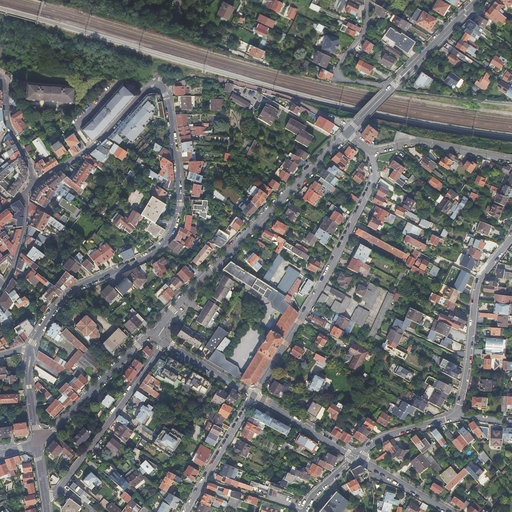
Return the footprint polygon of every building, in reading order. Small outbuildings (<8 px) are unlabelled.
[(215,14),(220,16),(221,15),(226,18),(232,6),(222,0),(215,14)] [(274,0),(265,0),(268,2),(267,6),(272,9),(275,0),(274,0)] [(353,0),(349,0),(344,10),(354,15),(359,3),(353,0)] [(436,0),(431,9),(442,16),(447,6),(437,0),(436,0)] [(488,0),(488,1),(486,2),(493,7),(493,8),(494,8),(499,12),(503,15),(504,13),(504,12),(502,10),(504,6),(498,1),(496,4),(492,0),(488,0)] [(507,18),(503,15),(499,12),(494,8),(493,8),(493,7),(486,2),(483,5),(488,9),(485,13),(487,15),(493,20),(495,17),(504,23),(507,18)] [(375,13),(384,19),(388,12),(375,4),(375,13)] [(408,24),(415,28),(417,24),(431,33),(435,28),(433,27),(437,20),(417,9),(408,24)] [(274,20),(259,14),(256,20),(271,27),(274,20)] [(395,16),(391,23),(393,24),(404,31),(408,24),(395,16)] [(476,24),(484,29),(488,22),(480,17),(476,24)] [(469,20),(460,29),(465,32),(473,22),(469,20)] [(360,28),(356,26),(348,22),(346,26),(347,27),(358,32),(360,28)] [(465,32),(465,33),(470,36),(477,40),(484,29),(476,24),(473,22),(465,32)] [(256,27),(266,31),(268,27),(258,23),(256,27)] [(339,23),(337,29),(352,36),(354,31),(347,28),(347,27),(346,26),(339,23)] [(255,26),(252,33),(261,37),(262,37),(263,35),(264,35),(266,31),(256,27),(255,26)] [(417,43),(416,42),(409,38),(411,36),(404,31),(402,35),(390,28),(385,35),(396,43),(395,45),(409,54),(417,43)] [(465,33),(461,39),(470,45),(482,52),(484,50),(468,40),(470,36),(465,33)] [(323,35),(321,36),(320,36),(317,45),(322,47),(321,47),(334,52),(336,48),(337,48),(338,45),(339,44),(337,43),(339,39),(326,34),(326,36),(324,35),(323,35)] [(261,37),(256,47),(260,49),(265,39),(262,37),(261,37)] [(461,39),(458,43),(474,53),(475,51),(468,47),(470,45),(461,39)] [(363,50),(361,52),(366,56),(373,46),(366,41),(361,49),(363,50)] [(458,43),(456,46),(465,52),(466,51),(474,57),(476,54),(474,53),(458,43)] [(256,47),(250,44),(246,52),(262,59),(265,51),(260,49),(256,47)] [(383,47),(398,57),(400,58),(402,56),(385,44),(383,47)] [(454,49),(451,53),(466,63),(466,61),(465,60),(462,58),(464,55),(454,49)] [(330,56),(317,50),(312,61),(325,67),(330,56)] [(386,53),(381,62),(391,67),(396,59),(386,53)] [(452,55),(449,59),(451,60),(450,61),(455,65),(459,59),(452,55)] [(493,59),(491,62),(501,69),(505,62),(495,56),(493,59)] [(369,75),(373,68),(360,61),(356,68),(362,71),(360,74),(363,75),(364,73),(369,75)] [(324,76),(330,79),(333,74),(322,68),(318,75),(323,77),(324,76)] [(429,88),(434,80),(422,72),(415,83),(416,86),(419,88),(420,87),(421,86),(425,88),(426,86),(429,88)] [(452,72),(450,75),(460,82),(462,79),(456,75),(452,72)] [(511,75),(508,73),(503,80),(508,84),(511,78),(511,75)] [(460,82),(450,75),(445,83),(449,85),(451,83),(453,84),(457,86),(460,82)] [(483,77),(480,82),(482,84),(487,88),(490,84),(491,82),(488,80),(483,77)] [(181,81),(176,83),(176,87),(175,87),(175,95),(184,95),(184,90),(186,90),(186,86),(181,86),(181,81)] [(497,88),(505,94),(510,86),(502,81),(501,81),(500,82),(499,82),(499,83),(497,88)] [(76,87),(69,86),(52,84),(52,85),(28,83),(26,99),(51,101),(51,100),(74,103),(76,87)] [(104,131),(136,95),(125,84),(94,118),(84,127),(95,139),(104,131)] [(226,84),(225,87),(222,96),(228,99),(233,85),(227,84),(226,84)] [(18,105),(9,93),(9,106),(11,105),(13,108),(18,105)] [(147,96),(145,97),(144,98),(141,102),(117,128),(108,138),(119,145),(127,137),(133,141),(144,128),(142,127),(151,115),(165,120),(162,98),(158,95),(156,94),(153,94),(149,95),(147,96)] [(232,94),(230,100),(240,104),(242,99),(232,94)] [(180,102),(173,102),(173,104),(174,106),(180,106),(181,110),(191,110),(190,96),(180,96),(180,102)] [(220,98),(210,99),(211,109),(221,109),(220,98)] [(242,99),(240,104),(249,109),(252,104),(242,99)] [(265,104),(257,118),(269,126),(278,111),(265,104)] [(291,105),(288,110),(298,117),(302,111),(303,109),(295,104),(294,105),(293,105),(292,106),(291,105)] [(18,121),(25,116),(21,110),(10,118),(12,123),(18,137),(26,131),(21,124),(20,124),(18,121)] [(184,115),(175,116),(176,119),(177,129),(188,127),(192,127),(192,124),(188,124),(188,125),(186,126),(184,115)] [(302,128),(303,127),(290,118),(284,128),(297,136),(294,141),(306,148),(312,138),(303,132),(304,130),(302,128)] [(328,134),(333,125),(320,118),(314,126),(328,134)] [(369,125),(362,135),(371,142),(380,129),(374,125),(374,126),(372,124),(370,126),(369,125)] [(188,127),(177,129),(178,133),(179,137),(190,135),(188,127)] [(38,130),(36,131),(38,135),(39,137),(43,142),(50,138),(46,132),(42,135),(38,130)] [(411,136),(398,131),(395,141),(410,138),(411,136)] [(6,136),(4,140),(3,143),(6,150),(2,155),(4,157),(6,159),(10,157),(18,150),(9,133),(6,136)] [(68,150),(73,156),(78,152),(74,147),(79,143),(75,138),(73,135),(70,137),(68,134),(62,138),(70,149),(68,150)] [(190,135),(179,137),(180,144),(191,142),(190,135)] [(52,154),(43,142),(39,137),(32,142),(40,153),(39,154),(41,158),(46,155),(50,161),(45,164),(44,163),(46,162),(44,158),(35,165),(36,167),(34,170),(38,177),(54,167),(59,164),(55,159),(52,154)] [(256,141),(253,139),(248,149),(250,151),(251,151),(256,141)] [(106,140),(90,154),(100,162),(102,162),(108,153),(112,155),(113,154),(115,156),(116,157),(122,160),(127,153),(122,150),(106,140)] [(54,153),(58,158),(66,152),(59,141),(50,147),(54,153)] [(191,142),(180,144),(180,147),(181,153),(190,152),(192,152),(192,149),(193,149),(193,147),(192,147),(191,142)] [(169,163),(169,153),(155,143),(153,150),(156,152),(158,152),(160,153),(158,156),(162,158),(169,163)] [(348,159),(350,161),(356,152),(355,151),(356,150),(351,146),(350,147),(349,147),(344,154),(349,158),(348,159)] [(0,173),(10,165),(22,158),(18,150),(10,157),(11,159),(3,165),(1,166),(0,167),(0,173)] [(299,159),(303,161),(304,159),(306,156),(298,151),(295,157),(296,157),(297,158),(299,159)] [(190,152),(181,153),(182,160),(182,162),(188,162),(191,161),(190,152)] [(338,152),(331,159),(343,168),(350,161),(348,159),(338,152)] [(446,157),(451,161),(459,167),(461,165),(454,160),(455,158),(449,153),(446,157)] [(446,157),(443,154),(437,162),(445,168),(451,161),(446,157)] [(89,155),(83,158),(95,167),(97,163),(96,162),(94,160),(93,160),(89,155)] [(296,166),(297,166),(299,162),(298,162),(296,160),(297,158),(296,157),(295,157),(292,155),(291,158),(288,161),(296,166)] [(140,156),(139,157),(136,164),(140,167),(141,164),(145,159),(140,156)] [(434,162),(427,156),(423,162),(421,165),(430,172),(436,164),(434,162)] [(397,157),(394,162),(399,165),(402,161),(397,157)] [(10,165),(0,173),(0,185),(6,190),(9,185),(3,179),(15,168),(17,173),(14,176),(16,178),(7,192),(13,196),(14,195),(27,178),(28,168),(22,158),(10,165)] [(167,181),(172,181),(171,164),(169,163),(162,158),(159,163),(160,168),(162,169),(158,175),(167,181)] [(282,171),(289,175),(290,173),(292,173),(296,166),(288,161),(285,159),(279,169),(282,171)] [(203,161),(191,161),(188,162),(188,166),(182,166),(183,170),(199,175),(203,161)] [(393,161),(389,167),(392,169),(394,170),(401,174),(400,174),(404,169),(400,166),(399,165),(394,162),(393,161)] [(84,162),(72,182),(80,187),(93,167),(84,162)] [(465,162),(461,169),(470,174),(475,164),(471,162),(469,164),(465,162)] [(141,164),(140,167),(139,167),(148,173),(150,170),(146,167),(141,164)] [(326,170),(334,176),(339,169),(333,165),(332,166),(331,168),(329,166),(326,170)] [(508,174),(511,168),(507,167),(507,168),(504,167),(504,168),(499,166),(498,168),(492,165),(491,168),(505,173),(508,174)] [(128,176),(132,179),(136,172),(132,169),(128,176)] [(347,169),(344,173),(346,174),(350,177),(352,174),(353,173),(347,169)] [(62,170),(60,172),(70,180),(71,178),(62,170)] [(150,170),(148,173),(148,174),(161,183),(159,185),(167,191),(173,190),(172,181),(167,181),(158,175),(150,170)] [(325,170),(320,177),(328,184),(334,176),(326,170),(325,170)] [(394,170),(393,172),(389,178),(395,182),(402,188),(402,187),(405,184),(405,183),(403,182),(406,178),(401,174),(394,170)] [(285,181),(289,175),(282,171),(278,177),(285,181)] [(354,171),(353,173),(352,174),(356,176),(354,179),(359,183),(364,176),(359,172),(358,173),(354,171)] [(56,174),(43,185),(54,192),(54,193),(63,199),(70,204),(74,198),(69,194),(70,193),(68,192),(69,191),(64,188),(62,185),(61,184),(56,189),(55,188),(63,180),(65,182),(65,183),(77,192),(78,191),(81,193),(83,190),(80,188),(80,187),(72,182),(70,180),(60,172),(56,174)] [(328,184),(333,187),(338,180),(334,176),(328,184)] [(498,193),(500,194),(501,190),(502,188),(499,187),(498,189),(484,183),(485,179),(477,176),(476,177),(475,182),(474,184),(482,187),(488,189),(493,191),(498,193)] [(328,186),(326,188),(330,191),(333,187),(328,184),(320,177),(318,180),(324,184),(325,183),(328,186)] [(428,183),(427,184),(429,186),(430,185),(436,189),(440,184),(432,177),(427,183),(428,183)] [(272,179),(271,181),(269,183),(268,182),(266,184),(274,190),(278,185),(275,183),(276,182),(272,179)] [(61,184),(62,185),(65,183),(65,182),(63,180),(55,188),(56,189),(61,184)] [(199,183),(192,181),(192,195),(199,196),(199,193),(202,193),(202,190),(203,190),(203,186),(199,185),(199,183)] [(308,189),(318,195),(322,198),(323,195),(324,194),(319,191),(321,187),(315,182),(312,186),(311,185),(308,189)] [(511,198),(511,189),(511,190),(511,187),(504,184),(502,188),(501,190),(500,194),(508,197),(511,198)] [(36,191),(31,200),(42,207),(44,208),(54,193),(54,192),(43,185),(36,191)] [(157,185),(156,186),(166,193),(167,191),(157,185)] [(156,186),(150,196),(151,196),(159,201),(162,197),(163,198),(166,193),(156,186)] [(258,192),(267,197),(270,192),(262,186),(258,192)] [(380,186),(376,195),(383,198),(386,192),(388,192),(389,191),(380,186)] [(305,187),(301,190),(306,193),(302,198),(312,205),(318,195),(308,189),(305,187)] [(262,202),(267,197),(258,192),(252,188),(247,196),(252,200),(249,205),(256,209),(262,202)] [(450,190),(445,198),(449,201),(451,198),(454,200),(456,197),(457,197),(458,195),(450,190)] [(471,193),(470,194),(468,198),(477,201),(479,196),(475,194),(471,193)] [(508,197),(500,194),(498,193),(496,197),(494,202),(505,206),(508,197)] [(351,194),(348,198),(354,203),(357,199),(351,194)] [(376,195),(373,202),(381,206),(385,199),(383,198),(376,195)] [(140,215),(142,216),(144,217),(152,222),(154,223),(165,204),(161,202),(159,201),(151,196),(140,215)] [(456,207),(444,198),(441,196),(436,203),(439,205),(436,209),(445,216),(449,211),(453,214),(450,219),(454,222),(461,210),(456,207)] [(456,207),(461,210),(467,200),(467,199),(463,197),(462,199),(463,200),(459,205),(458,204),(456,207)] [(70,204),(63,199),(60,203),(64,206),(62,209),(67,212),(70,209),(68,207),(70,204)] [(406,203),(404,207),(411,211),(414,205),(416,206),(418,203),(409,199),(406,203)] [(31,200),(30,202),(39,209),(40,209),(42,208),(42,207),(31,200)] [(198,200),(189,200),(189,210),(191,211),(190,215),(198,216),(205,220),(209,201),(198,200)] [(248,218),(256,209),(249,205),(241,200),(237,205),(240,207),(241,206),(244,208),(241,213),(248,218)] [(1,214),(0,214),(0,230),(11,228),(12,228),(12,226),(5,226),(4,225),(10,220),(17,223),(16,227),(22,226),(22,225),(24,218),(23,218),(24,208),(19,202),(10,206),(10,207),(7,210),(6,209),(1,214)] [(29,203),(29,213),(35,217),(38,210),(39,209),(30,202),(29,203)] [(289,202),(287,205),(290,207),(285,214),(289,216),(288,218),(292,221),(295,217),(297,218),(299,214),(297,213),(299,210),(292,207),(293,205),(289,202)] [(331,204),(328,208),(334,212),(329,219),(337,224),(338,225),(343,217),(335,211),(337,208),(331,204)] [(338,208),(347,213),(349,210),(340,204),(338,208)] [(488,206),(485,212),(499,218),(503,208),(493,204),(492,208),(488,206)] [(398,206),(394,213),(401,217),(405,209),(398,206)] [(377,207),(371,217),(379,221),(380,222),(383,223),(387,216),(389,213),(377,207)] [(42,208),(40,209),(50,216),(52,218),(58,222),(62,216),(55,212),(55,213),(47,208),(45,210),(42,208)] [(140,215),(131,209),(124,218),(133,226),(142,216),(140,215)] [(35,217),(30,226),(36,229),(41,232),(48,220),(50,216),(38,210),(35,217)] [(65,215),(61,220),(67,224),(70,219),(65,215)] [(123,217),(120,215),(113,222),(115,223),(115,224),(119,228),(123,225),(126,227),(129,224),(122,218),(123,217)] [(186,216),(183,230),(195,236),(196,229),(189,228),(191,217),(186,216)] [(234,232),(242,220),(235,216),(233,219),(232,219),(227,227),(234,232)] [(422,218),(419,216),(418,218),(420,220),(418,224),(427,228),(430,223),(421,219),(422,218)] [(327,217),(319,229),(320,229),(331,237),(339,225),(338,225),(337,224),(329,219),(327,217)] [(367,226),(376,231),(380,222),(379,221),(371,217),(371,218),(370,218),(369,220),(369,222),(367,226)] [(58,222),(52,218),(50,221),(59,227),(61,224),(58,222)] [(487,236),(491,226),(479,221),(476,232),(487,236)] [(154,223),(152,222),(146,228),(152,232),(151,234),(155,237),(159,233),(161,235),(165,230),(154,223)] [(266,226),(264,228),(268,231),(271,232),(273,229),(282,235),(287,228),(278,222),(275,227),(273,226),(272,229),(266,226)] [(402,233),(407,236),(414,239),(416,240),(421,229),(407,222),(402,233)] [(46,237),(40,234),(37,238),(33,235),(36,229),(30,226),(28,225),(28,230),(27,233),(27,235),(31,238),(31,237),(36,240),(32,246),(33,247),(38,250),(46,237)] [(179,227),(178,230),(176,235),(174,240),(173,240),(184,247),(188,249),(196,236),(195,236),(183,230),(179,227)] [(355,228),(353,233),(356,235),(356,234),(401,258),(403,254),(355,228)] [(443,228),(439,236),(444,239),(448,231),(446,230),(443,228)] [(8,241),(4,244),(6,246),(7,248),(10,252),(14,257),(20,237),(21,231),(22,229),(16,230),(13,242),(14,243),(13,245),(8,241)] [(331,237),(320,229),(315,236),(316,238),(320,240),(318,242),(325,246),(331,237)] [(0,237),(3,242),(4,244),(8,241),(9,238),(8,237),(5,234),(4,231),(1,232),(0,230),(0,237)] [(216,230),(212,237),(208,243),(211,245),(214,247),(219,249),(224,243),(223,242),(227,237),(216,230)] [(271,232),(268,231),(267,232),(265,231),(262,235),(271,240),(274,236),(271,234),(272,233),(271,232)] [(308,241),(306,243),(310,246),(316,238),(315,236),(308,232),(303,238),(308,241)] [(27,238),(25,242),(32,247),(32,246),(36,240),(31,237),(31,238),(27,235),(27,238)] [(444,241),(432,235),(429,242),(436,245),(438,241),(443,243),(444,241)] [(354,241),(359,244),(367,248),(369,243),(356,236),(354,241)] [(408,247),(414,250),(420,253),(421,250),(424,251),(426,246),(421,243),(416,240),(414,239),(407,236),(405,241),(406,241),(410,243),(408,247)] [(275,242),(283,247),(284,246),(286,242),(278,237),(275,242)] [(168,247),(176,254),(181,248),(183,249),(184,247),(173,240),(168,247)] [(468,245),(482,251),(485,244),(475,240),(474,242),(472,241),(470,242),(468,245)] [(198,267),(211,250),(214,247),(211,245),(208,243),(206,242),(191,262),(198,267)] [(286,242),(284,246),(292,251),(291,252),(306,261),(309,256),(286,242)] [(107,243),(98,250),(106,261),(109,258),(108,257),(110,255),(115,252),(107,243)] [(298,244),(295,247),(307,254),(309,250),(298,244)] [(359,244),(353,257),(364,263),(371,250),(367,248),(359,244)] [(33,247),(27,255),(34,261),(39,255),(42,257),(44,255),(33,247)] [(121,253),(124,260),(135,255),(132,248),(121,253)] [(467,256),(477,260),(480,253),(470,248),(467,256)] [(188,249),(182,255),(180,254),(178,257),(183,262),(186,259),(185,258),(191,251),(188,249)] [(89,256),(96,266),(99,264),(102,262),(102,263),(106,261),(98,250),(89,256)] [(418,257),(420,254),(420,253),(414,250),(410,257),(411,258),(415,260),(417,260),(417,259),(418,257)] [(0,264),(7,258),(10,263),(11,265),(14,257),(10,252),(3,257),(1,253),(0,253),(0,264)] [(21,253),(20,258),(28,265),(31,261),(21,253)] [(279,254),(261,281),(267,285),(284,257),(279,254)] [(431,259),(421,254),(420,258),(418,257),(417,259),(418,260),(420,261),(421,260),(429,263),(431,259)] [(39,262),(38,264),(39,265),(41,265),(47,257),(45,255),(39,262)] [(63,259),(58,265),(66,271),(72,276),(81,265),(70,255),(69,255),(64,260),(63,259)] [(251,255),(246,263),(259,271),(263,266),(257,262),(258,259),(251,255)] [(364,263),(353,257),(347,267),(357,273),(360,267),(363,268),(365,264),(364,263)] [(411,258),(410,257),(406,264),(412,267),(415,260),(411,258)] [(14,273),(15,274),(21,276),(23,272),(22,271),(24,268),(27,270),(29,266),(28,265),(20,258),(19,258),(14,273)] [(151,270),(154,274),(159,279),(163,276),(167,272),(165,269),(165,270),(164,268),(163,265),(166,263),(162,258),(151,265),(153,269),(151,270)] [(86,259),(81,265),(88,271),(93,265),(86,259)] [(234,259),(231,262),(243,270),(245,266),(234,259)] [(311,260),(306,269),(315,273),(319,264),(311,260)] [(425,271),(429,263),(421,260),(420,261),(418,260),(415,266),(425,271)] [(469,261),(466,269),(474,273),(478,264),(469,261)] [(231,262),(222,270),(262,296),(262,297),(271,302),(270,304),(271,307),(283,315),(272,332),(270,331),(257,351),(257,352),(243,375),(238,372),(236,367),(224,359),(223,355),(218,352),(220,350),(222,351),(229,340),(224,337),(212,353),(207,359),(249,385),(254,384),(267,364),(297,315),(299,312),(286,305),(282,302),(285,296),(275,290),(267,285),(261,281),(243,270),(231,262)] [(140,266),(139,266),(141,268),(138,270),(144,277),(151,270),(144,264),(140,266)] [(428,273),(435,277),(439,268),(432,265),(428,273)] [(275,290),(285,296),(295,281),(299,275),(300,273),(299,272),(289,266),(285,271),(287,272),(275,290)] [(185,267),(177,275),(184,283),(192,275),(185,267)] [(35,271),(33,269),(25,278),(29,281),(35,285),(39,280),(44,284),(45,284),(47,281),(48,281),(42,276),(35,271)] [(424,276),(425,273),(418,269),(416,272),(419,274),(418,275),(423,278),(424,276)] [(503,278),(507,278),(510,279),(511,273),(503,271),(503,270),(497,269),(496,278),(502,279),(503,278)] [(131,284),(136,289),(146,280),(136,270),(133,272),(131,270),(128,271),(122,274),(121,274),(124,277),(131,284)] [(78,280),(72,276),(66,271),(54,286),(62,292),(64,290),(66,288),(69,286),(78,280)] [(470,275),(462,271),(453,289),(460,292),(462,293),(470,275)] [(396,278),(400,281),(405,275),(401,272),(396,278)] [(338,281),(337,284),(346,289),(351,278),(341,273),(337,280),(338,281)] [(228,289),(234,282),(224,275),(218,283),(219,283),(210,295),(221,302),(229,290),(228,289)] [(131,284),(124,277),(113,288),(120,295),(131,284)] [(12,278),(5,291),(13,301),(14,302),(16,300),(17,302),(15,303),(19,308),(28,301),(25,296),(21,299),(15,292),(18,289),(19,290),(20,290),(22,292),(23,290),(21,288),(22,288),(12,278)] [(176,295),(179,292),(177,290),(179,288),(180,286),(182,285),(176,279),(168,287),(174,293),(176,295)] [(310,283),(302,279),(296,290),(297,291),(295,294),(300,297),(302,294),(303,294),(310,283)] [(282,302),(286,305),(299,283),(295,281),(285,296),(282,302)] [(163,304),(174,293),(168,287),(163,283),(157,289),(162,294),(157,299),(163,304)] [(54,286),(52,285),(42,296),(48,302),(50,300),(55,294),(58,296),(62,292),(54,286)] [(117,294),(108,285),(100,294),(109,303),(115,297),(117,294)] [(330,310),(341,315),(342,316),(348,305),(343,302),(346,296),(346,295),(327,286),(325,290),(343,299),(341,304),(335,301),(330,310)] [(380,289),(374,286),(371,292),(359,286),(355,293),(367,299),(364,306),(371,309),(380,289)] [(453,289),(448,287),(443,298),(444,299),(454,303),(460,292),(453,289)] [(152,294),(157,299),(162,294),(157,289),(152,294)] [(0,314),(1,316),(0,317),(0,320),(6,329),(12,325),(7,317),(11,314),(7,310),(13,301),(5,291),(0,299),(0,314)] [(511,296),(495,294),(494,293),(493,298),(494,298),(494,302),(495,302),(510,304),(511,296)] [(443,301),(444,299),(443,298),(439,296),(433,294),(431,298),(438,302),(440,300),(443,301)] [(323,295),(318,303),(323,306),(328,297),(323,295)] [(388,295),(376,320),(382,323),(385,318),(388,311),(392,302),(393,301),(394,299),(388,295)] [(348,305),(350,306),(351,303),(350,302),(351,299),(346,296),(343,302),(348,305)] [(208,299),(194,318),(204,325),(217,306),(208,299)] [(453,310),(456,304),(454,303),(444,299),(443,301),(446,302),(444,306),(453,310)] [(493,314),(508,315),(509,316),(510,312),(511,312),(511,304),(510,304),(495,302),(493,314)] [(357,310),(368,315),(369,312),(359,307),(357,310)] [(129,311),(133,315),(134,316),(137,314),(131,308),(129,311)] [(350,321),(351,321),(362,327),(368,315),(357,310),(356,309),(350,321)] [(422,314),(410,309),(405,319),(411,322),(418,325),(421,326),(423,323),(419,321),(422,314)] [(463,326),(466,319),(455,313),(455,315),(454,316),(446,312),(444,316),(448,318),(463,326)] [(499,319),(498,326),(510,327),(510,323),(507,323),(508,315),(493,314),(481,313),(481,316),(496,318),(496,319),(499,319)] [(131,333),(143,321),(137,314),(134,316),(133,315),(123,325),(131,333)] [(332,326),(311,315),(309,318),(321,325),(321,326),(324,328),(326,325),(330,328),(332,326)] [(342,331),(345,333),(351,321),(350,321),(342,316),(341,315),(334,327),(342,331)] [(76,326),(74,328),(75,329),(76,328),(84,336),(83,337),(84,338),(86,336),(87,337),(88,336),(92,340),(90,342),(93,345),(99,338),(99,335),(97,333),(99,332),(102,329),(96,323),(95,325),(86,316),(85,317),(84,316),(75,325),(76,326)] [(461,330),(463,326),(448,318),(445,325),(450,328),(451,328),(452,326),(461,330)] [(33,328),(26,319),(13,329),(15,332),(18,336),(23,332),(27,338),(28,337),(33,328)] [(93,379),(105,366),(55,319),(50,325),(45,333),(56,343),(57,343),(59,344),(61,344),(65,340),(77,351),(65,364),(54,357),(51,361),(64,369),(67,371),(73,365),(78,368),(93,379)] [(408,329),(408,328),(415,331),(418,325),(411,322),(405,319),(403,323),(396,320),(392,328),(403,332),(404,333),(407,328),(408,329)] [(370,331),(376,334),(380,327),(382,323),(376,320),(370,331)] [(431,331),(446,338),(447,338),(452,328),(451,328),(450,328),(445,325),(435,321),(430,330),(431,331)] [(183,325),(176,334),(188,343),(189,342),(197,348),(204,338),(196,332),(196,333),(183,325)] [(127,337),(129,334),(122,326),(119,329),(127,337)] [(204,347),(212,353),(224,337),(227,333),(218,327),(204,347)] [(334,327),(330,335),(337,339),(342,331),(334,327)] [(389,332),(400,338),(403,332),(392,328),(391,327),(389,332)] [(491,334),(493,334),(493,338),(501,338),(502,335),(506,335),(507,328),(492,327),(491,334)] [(15,332),(13,329),(8,333),(14,341),(8,346),(10,348),(24,343),(23,342),(27,338),(23,332),(18,336),(15,332)] [(127,337),(119,329),(103,345),(111,353),(127,337)] [(450,345),(452,341),(447,338),(446,338),(431,331),(427,339),(434,342),(436,336),(443,339),(440,345),(446,348),(448,344),(450,345)] [(0,333),(0,341),(2,344),(3,345),(6,349),(10,348),(8,346),(3,338),(4,337),(1,332),(0,333)] [(396,345),(400,338),(389,332),(385,339),(386,340),(396,345)] [(323,347),(327,339),(320,335),(316,342),(323,347)] [(348,335),(344,342),(347,344),(352,337),(348,335)] [(505,340),(490,339),(486,338),(485,354),(504,356),(505,340)] [(394,348),(396,345),(386,340),(384,344),(386,345),(383,349),(404,360),(407,355),(394,348)] [(353,344),(348,353),(355,357),(349,367),(358,372),(368,353),(353,344)] [(45,349),(47,352),(52,356),(56,352),(49,345),(45,349)] [(141,352),(140,354),(148,359),(153,352),(147,347),(141,352)] [(294,347),(290,354),(298,359),(302,351),(294,347)] [(37,356),(36,358),(59,375),(64,369),(51,361),(38,351),(37,356)] [(325,359),(316,354),(314,359),(317,361),(316,363),(321,366),(325,359)] [(505,356),(483,354),(483,356),(481,355),(481,358),(483,358),(483,359),(484,359),(483,368),(490,368),(492,368),(494,370),(499,366),(494,360),(495,358),(505,358),(505,356)] [(0,366),(0,377),(3,377),(3,381),(9,381),(9,385),(16,384),(15,376),(13,376),(11,375),(10,376),(5,377),(4,372),(6,371),(4,370),(4,367),(11,366),(10,357),(3,358),(4,366),(0,366)] [(204,394),(211,383),(206,380),(168,357),(164,362),(159,359),(148,374),(154,378),(157,375),(172,385),(174,382),(165,377),(167,374),(171,377),(170,379),(174,382),(176,379),(182,383),(183,381),(204,394)] [(441,372),(455,380),(457,376),(456,375),(458,370),(455,369),(456,366),(442,359),(438,366),(443,369),(441,372)] [(135,360),(130,368),(138,373),(143,365),(135,360)] [(73,365),(67,371),(66,372),(76,380),(83,385),(86,381),(75,372),(78,368),(73,365)] [(33,373),(51,386),(55,381),(54,381),(55,381),(34,366),(33,371),(33,373)] [(123,376),(131,381),(136,374),(138,373),(130,368),(130,367),(123,376)] [(399,368),(396,374),(405,379),(409,373),(399,368)] [(306,381),(306,382),(306,383),(310,386),(309,388),(317,392),(318,391),(320,392),(322,390),(321,388),(320,387),(324,379),(319,375),(318,376),(313,373),(309,381),(308,380),(306,381)] [(148,374),(142,383),(156,392),(158,390),(150,385),(152,382),(160,387),(162,384),(154,378),(148,374)] [(41,380),(39,383),(46,390),(49,393),(57,400),(63,406),(65,407),(67,405),(76,396),(71,391),(72,390),(69,387),(57,377),(55,381),(54,381),(55,381),(63,388),(59,391),(63,394),(59,398),(45,386),(46,385),(41,380)] [(39,383),(34,378),(34,382),(35,384),(36,385),(34,387),(42,394),(46,390),(39,383)] [(491,379),(481,378),(480,390),(490,391),(491,379)] [(83,385),(76,380),(69,387),(72,390),(78,395),(80,392),(79,390),(83,385)] [(452,388),(451,388),(437,381),(434,388),(439,391),(446,396),(448,396),(452,388)] [(274,382),(268,391),(276,396),(282,387),(274,382)] [(141,385),(139,387),(156,399),(159,394),(156,392),(142,383),(141,385)] [(439,408),(446,396),(439,391),(434,388),(428,385),(421,398),(427,401),(439,408)] [(211,399),(222,406),(224,402),(225,400),(231,391),(229,390),(227,394),(226,396),(222,394),(223,392),(217,388),(211,399)] [(235,391),(232,389),(226,399),(233,404),(238,396),(234,394),(235,391)] [(137,391),(133,396),(143,403),(147,398),(137,391)] [(102,403),(101,404),(102,405),(104,407),(105,407),(105,406),(108,408),(114,399),(107,394),(101,403),(102,403)] [(403,394),(399,400),(406,403),(409,397),(403,394)] [(414,408),(421,412),(427,401),(421,398),(417,396),(411,406),(414,408)] [(473,396),(472,406),(482,406),(482,409),(486,409),(488,407),(488,397),(473,396)] [(403,420),(406,414),(410,416),(414,408),(411,406),(406,403),(399,400),(398,399),(393,408),(390,407),(387,411),(403,420)] [(53,415),(63,406),(57,400),(48,410),(53,415)] [(222,406),(217,414),(222,416),(226,418),(233,407),(228,404),(224,402),(222,406)] [(331,404),(326,411),(331,414),(330,417),(335,419),(336,417),(337,418),(339,414),(338,414),(342,407),(336,404),(334,406),(331,404)] [(143,405),(139,410),(140,411),(134,419),(144,426),(150,418),(149,417),(153,412),(151,411),(153,408),(148,405),(146,407),(143,405)] [(314,417),(319,409),(319,408),(314,405),(313,406),(310,405),(306,412),(314,417)] [(320,420),(324,412),(319,409),(314,417),(320,420)] [(216,413),(213,412),(208,420),(210,421),(211,422),(219,426),(222,427),(223,428),(227,430),(228,429),(229,427),(224,424),(221,423),(224,417),(222,416),(217,414),(216,413)] [(260,422),(265,424),(268,426),(270,422),(267,421),(268,419),(268,418),(259,413),(258,415),(255,413),(252,418),(260,422)] [(382,413),(377,422),(385,427),(390,418),(382,413)] [(119,415),(115,420),(122,424),(126,427),(129,422),(129,421),(122,417),(119,415)] [(250,417),(247,422),(257,427),(259,429),(261,430),(262,430),(265,424),(260,422),(252,418),(250,417)] [(370,430),(375,423),(367,417),(362,424),(363,425),(370,430)] [(209,422),(205,429),(210,432),(215,435),(218,436),(219,433),(222,435),(223,432),(220,431),(221,429),(209,422)] [(243,424),(241,427),(244,429),(254,433),(258,435),(261,430),(259,429),(257,427),(247,422),(246,425),(243,424)] [(270,422),(268,426),(285,435),(287,430),(284,428),(284,427),(275,422),(275,423),(274,424),(270,422)] [(469,425),(472,430),(471,431),(473,435),(475,434),(477,437),(483,433),(476,425),(474,422),(469,425)] [(26,423),(14,425),(15,436),(27,434),(26,423)] [(113,432),(117,426),(112,423),(108,429),(113,432)] [(122,424),(114,435),(115,435),(123,442),(125,443),(133,431),(126,427),(122,424)] [(364,436),(366,437),(368,434),(370,430),(363,425),(362,427),(361,427),(358,432),(364,436)] [(483,433),(487,439),(487,427),(476,425),(483,433)] [(14,442),(12,426),(0,427),(0,437),(9,436),(10,443),(14,442)] [(152,445),(160,450),(168,455),(182,434),(174,429),(172,431),(164,426),(152,444),(152,445)] [(339,439),(343,432),(342,431),(342,430),(335,426),(330,434),(339,439)] [(463,427),(456,432),(459,434),(460,436),(460,437),(465,442),(465,443),(466,443),(466,444),(473,439),(463,427)] [(511,427),(502,428),(502,429),(502,431),(502,443),(507,443),(507,441),(509,441),(509,439),(511,438),(511,427)] [(433,428),(429,431),(437,442),(440,445),(444,442),(433,428)] [(77,434),(78,435),(72,442),(80,449),(87,441),(85,440),(88,436),(87,435),(89,433),(83,429),(80,432),(79,431),(77,434)] [(254,433),(244,429),(240,436),(244,438),(244,440),(249,442),(254,433)] [(365,442),(369,438),(366,437),(364,436),(358,432),(356,431),(353,436),(364,443),(365,442)] [(502,443),(502,431),(490,431),(490,445),(502,445),(502,443)] [(215,435),(210,432),(205,441),(214,446),(219,437),(218,436),(215,435)] [(339,439),(347,443),(351,436),(343,432),(339,439)] [(312,453),(313,451),(315,446),(316,444),(299,434),(294,442),(312,453)] [(409,438),(413,443),(419,451),(420,452),(422,454),(431,447),(424,438),(419,442),(413,434),(409,438)] [(465,443),(465,442),(460,437),(460,436),(459,434),(450,441),(458,452),(461,449),(460,448),(466,443),(465,443)] [(55,457),(60,452),(62,453),(65,454),(70,460),(76,453),(58,437),(46,449),(55,457)] [(135,447),(142,451),(146,454),(152,445),(152,444),(142,437),(135,447)] [(106,446),(104,449),(113,458),(115,456),(116,453),(115,452),(120,446),(112,439),(106,446)] [(401,462),(409,450),(404,449),(402,449),(400,448),(399,448),(397,448),(391,439),(387,440),(394,451),(390,454),(389,455),(392,459),(395,456),(395,458),(397,459),(398,459),(400,459),(401,462)] [(381,444),(384,448),(385,450),(387,450),(390,454),(394,451),(387,440),(382,442),(382,443),(381,444)] [(251,446),(240,441),(235,451),(244,456),(246,451),(247,452),(251,446)] [(438,452),(449,465),(453,462),(440,445),(437,442),(433,445),(439,452),(438,452)] [(201,445),(192,460),(201,466),(205,459),(206,460),(209,455),(208,455),(210,450),(201,445)] [(386,452),(375,460),(378,462),(388,455),(386,452)] [(424,458),(422,454),(420,452),(408,462),(418,474),(430,464),(424,458)] [(13,458),(16,464),(17,467),(17,468),(20,467),(19,464),(27,462),(30,456),(26,454),(13,458)] [(328,464),(332,466),(336,458),(329,454),(325,463),(328,464)] [(429,454),(424,458),(430,464),(434,469),(438,474),(445,483),(459,470),(453,462),(449,465),(440,472),(439,471),(441,469),(429,454)] [(13,458),(5,460),(6,463),(9,470),(17,467),(16,464),(13,458)] [(141,465),(142,466),(138,470),(144,476),(148,472),(149,473),(151,470),(154,471),(158,465),(149,459),(147,461),(146,460),(141,465)] [(5,460),(0,461),(1,465),(0,465),(0,475),(0,476),(7,473),(9,473),(5,464),(6,463),(5,460)] [(97,467),(90,460),(87,463),(94,470),(97,467)] [(321,461),(318,465),(328,470),(330,471),(332,466),(328,464),(325,463),(321,461)] [(23,473),(32,472),(30,464),(21,465),(21,468),(22,468),(23,473)] [(116,482),(118,484),(117,485),(123,491),(129,485),(124,479),(111,466),(106,471),(105,470),(107,468),(104,464),(103,466),(105,467),(101,471),(114,483),(116,482)] [(223,476),(234,480),(238,470),(234,469),(235,467),(227,464),(222,475),(223,476)] [(307,474),(310,475),(316,478),(321,469),(312,464),(307,474)] [(472,474),(470,476),(474,480),(479,474),(468,464),(465,467),(472,474)] [(184,479),(191,483),(193,478),(194,479),(197,474),(196,473),(198,470),(189,465),(185,473),(187,474),(184,479)] [(350,471),(355,479),(358,485),(364,482),(362,478),(360,479),(358,476),(367,470),(359,466),(350,471)] [(305,473),(296,468),(292,475),(305,481),(307,482),(310,475),(307,474),(305,473)] [(443,486),(448,490),(466,472),(462,468),(459,470),(445,483),(443,486)] [(124,479),(129,485),(131,488),(132,490),(147,478),(144,476),(138,470),(137,470),(130,476),(129,475),(124,479)] [(169,470),(166,475),(173,479),(178,482),(181,477),(169,470)] [(90,472),(82,481),(91,489),(94,487),(91,484),(96,478),(90,472)] [(21,476),(20,476),(21,479),(22,479),(24,483),(33,481),(32,473),(21,475),(21,476)] [(285,474),(285,477),(282,482),(281,482),(279,484),(277,486),(283,488),(286,489),(288,484),(290,483),(292,483),(294,481),(304,485),(305,481),(292,475),(286,473),(285,474)] [(234,480),(223,476),(223,477),(215,474),(214,478),(225,482),(226,482),(233,485),(233,487),(237,489),(239,482),(234,480)] [(445,483),(438,474),(433,479),(437,481),(443,486),(445,483)] [(162,478),(161,479),(163,480),(170,485),(173,479),(166,475),(164,479),(162,478)] [(355,479),(345,484),(348,490),(351,497),(362,491),(360,487),(359,488),(358,485),(355,479)] [(163,480),(159,487),(166,491),(170,485),(163,480)] [(259,484),(251,481),(251,482),(249,486),(252,487),(256,489),(257,489),(259,484)] [(277,486),(266,481),(264,486),(282,492),(283,488),(277,486)] [(74,482),(69,487),(70,489),(79,497),(84,491),(74,482)] [(241,483),(239,482),(237,489),(239,489),(240,487),(244,489),(246,490),(247,490),(251,491),(252,487),(249,486),(243,484),(241,483)] [(437,493),(438,491),(439,492),(441,489),(435,485),(431,483),(428,488),(437,493)] [(222,493),(222,494),(224,495),(226,496),(228,489),(225,488),(225,490),(223,490),(224,488),(220,486),(217,492),(222,493)] [(226,496),(229,497),(237,499),(238,500),(241,493),(236,492),(228,489),(226,496)] [(386,491),(383,502),(392,504),(398,506),(400,500),(394,499),(396,494),(386,491)] [(132,499),(124,492),(120,497),(128,504),(132,499)] [(340,511),(345,506),(344,505),(346,501),(335,492),(319,511),(340,511)] [(169,493),(165,500),(170,507),(171,508),(174,509),(180,499),(169,493)] [(132,499),(128,504),(127,506),(133,511),(141,500),(138,496),(136,494),(132,499)] [(201,503),(208,506),(210,502),(212,503),(211,506),(217,509),(218,506),(221,507),(223,506),(232,509),(234,506),(237,507),(240,500),(238,500),(237,499),(229,497),(227,502),(226,503),(224,503),(223,502),(204,494),(200,502),(201,503)] [(35,499),(40,499),(39,495),(34,495),(25,496),(26,505),(35,504),(35,499)] [(245,499),(243,500),(244,502),(254,505),(255,506),(258,499),(248,496),(246,497),(245,499)] [(450,501),(458,506),(456,509),(458,510),(460,507),(462,504),(464,502),(453,496),(452,498),(449,496),(445,502),(448,504),(450,501)] [(76,511),(80,507),(71,501),(72,500),(71,499),(70,500),(67,498),(65,501),(66,502),(63,506),(62,505),(59,508),(61,509),(60,510),(60,511),(76,511)] [(104,500),(100,505),(106,509),(110,504),(104,500)] [(478,511),(482,506),(472,500),(469,505),(468,504),(466,508),(467,509),(466,510),(468,511),(475,511),(476,511),(478,511)] [(383,511),(390,511),(392,504),(383,502),(380,501),(379,506),(380,506),(379,511),(382,511),(383,511)] [(462,511),(465,506),(467,503),(464,501),(464,502),(462,504),(460,507),(458,510),(462,511)] [(106,509),(108,511),(122,511),(111,503),(110,504),(106,509)] [(168,511),(171,508),(170,507),(163,503),(157,511),(168,511)] [(201,503),(197,511),(205,511),(208,506),(201,503)] [(423,511),(427,506),(421,503),(418,509),(416,511),(423,511)]
